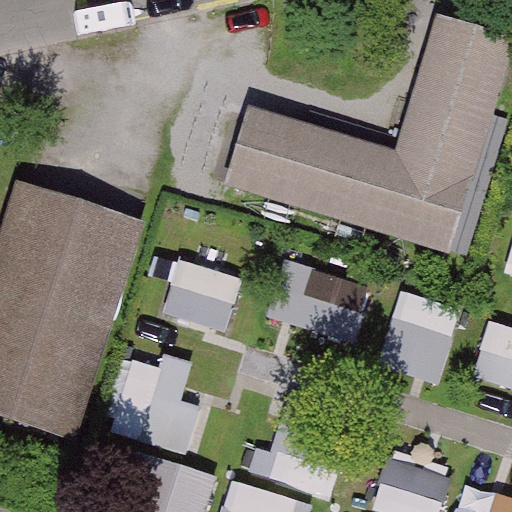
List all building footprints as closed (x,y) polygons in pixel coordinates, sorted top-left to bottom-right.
[(511,68),(511,49),(447,30),(407,162),(255,116),(231,193),(454,260),(511,68)] [(136,235),(29,202),(0,295),(0,427),(69,449),(136,235)] [(232,334),(251,279),(187,257),(168,312),(232,334)] [(291,257),(273,317),(361,343),(379,283),(291,257)] [(446,381),(467,305),(406,288),(384,364),(446,381)] [(511,386),(511,322),(496,317),(477,375),(511,386)] [(140,352),(118,427),(196,450),(218,375),(140,352)] [(115,511),(211,511),(224,476),(137,447),(115,511)] [(378,505),(398,511),(444,511),(458,472),(396,451),(378,505)] [(317,511),(320,503),(239,479),(229,511),(317,511)] [(494,511),(511,511),(511,495),(501,492),(494,511)]
